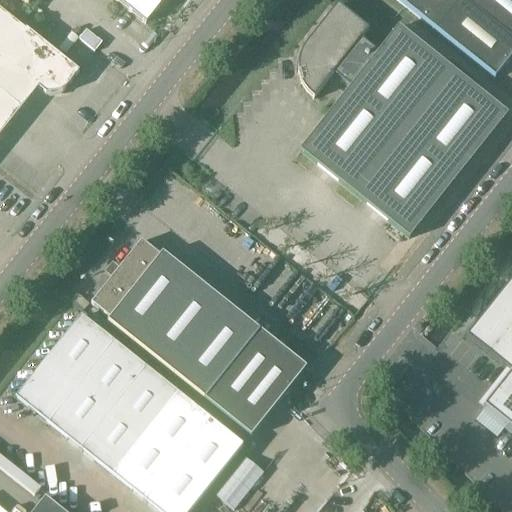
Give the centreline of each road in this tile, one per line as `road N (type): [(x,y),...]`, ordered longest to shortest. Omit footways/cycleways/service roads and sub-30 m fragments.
road 1 (unclassified): [(434,511),(360,433),(347,411),(350,377),(511,176)]
road 2 (unclassified): [(0,291),(231,0)]
